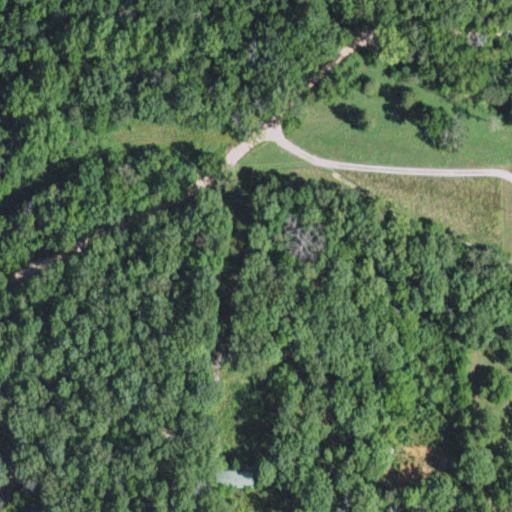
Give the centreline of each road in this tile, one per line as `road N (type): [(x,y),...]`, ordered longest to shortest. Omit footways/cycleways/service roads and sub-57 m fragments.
road 1 (residential): [(0,304),(89,269),(110,237),(193,187),(365,33),(511,28)]
road 2 (residential): [(511,362),(398,318),(377,237)]
road 3 (residential): [(377,237),(350,211),(193,187)]
road 4 (residential): [(377,237),(403,232),(511,272)]
